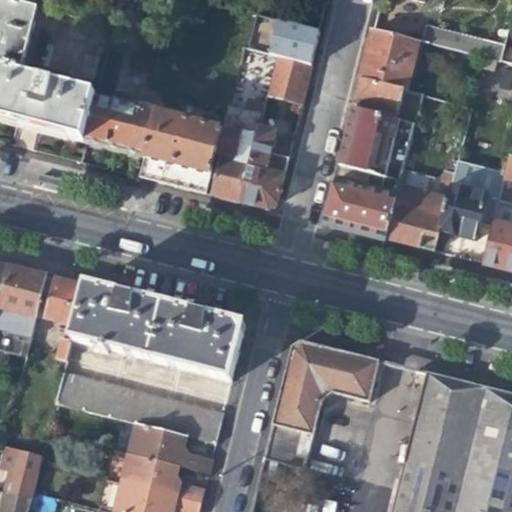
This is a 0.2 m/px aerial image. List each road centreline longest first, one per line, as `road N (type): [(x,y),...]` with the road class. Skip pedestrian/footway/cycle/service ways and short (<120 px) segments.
road 1 (residential): [(0,201),(282,273)]
road 2 (residential): [(282,273),(348,0)]
road 3 (residential): [(222,511),(282,273)]
road 4 (residential): [(282,273),(511,331)]
